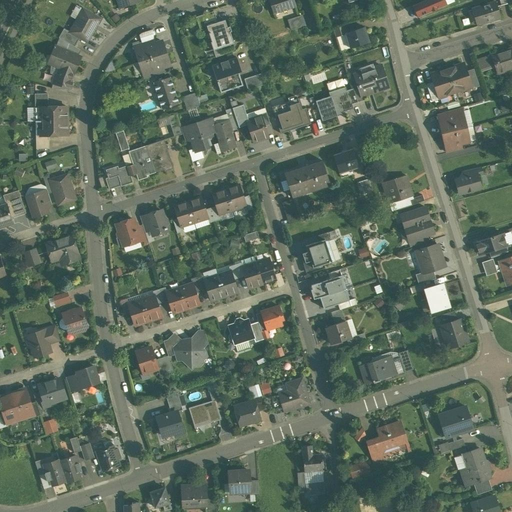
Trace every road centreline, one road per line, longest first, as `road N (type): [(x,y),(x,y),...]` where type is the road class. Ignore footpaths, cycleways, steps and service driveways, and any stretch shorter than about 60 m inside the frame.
road 1 (residential): [(412,110),(492,366)]
road 2 (residential): [(92,215),(83,132),(90,76),(117,40),(164,11)]
road 3 (residential): [(143,478),(331,415)]
road 4 (residential): [(292,288),(108,347)]
road 5 (residential): [(255,163),(92,215)]
road 6 (residential): [(331,415),(492,366)]
road 7 (residential): [(412,110),(255,163)]
road 8 (residential): [(143,478),(108,347)]
road 9 (residential): [(108,347),(92,215)]
road 10 (residential): [(292,288),(331,415)]
road 11 (residential): [(255,163),(292,288)]
